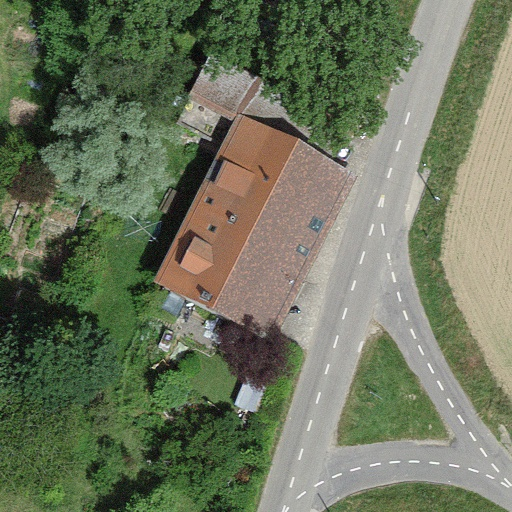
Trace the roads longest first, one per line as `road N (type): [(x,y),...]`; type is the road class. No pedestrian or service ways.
road 1 (tertiary): [(369,242),(455,0)]
road 2 (unclassified): [(486,461),(369,242)]
road 3 (tertiary): [(297,470),(369,242)]
road 4 (unclassified): [(297,470),(486,461)]
